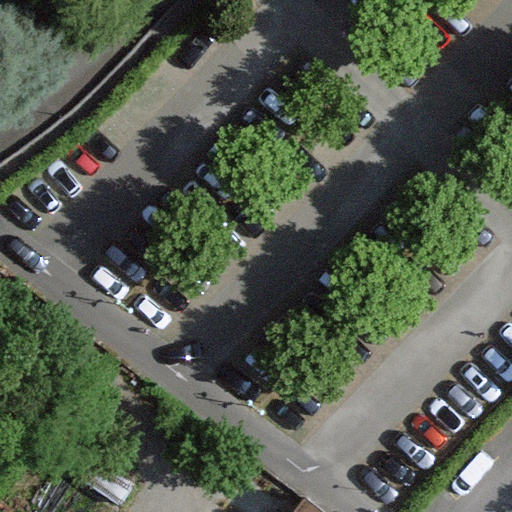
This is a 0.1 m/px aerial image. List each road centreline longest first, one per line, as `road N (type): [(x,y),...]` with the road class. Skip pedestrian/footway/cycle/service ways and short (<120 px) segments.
road 1 (unknown): [(96,310),(137,440),(144,489),(138,511)]
road 2 (residential): [(0,128),(85,72),(156,0)]
